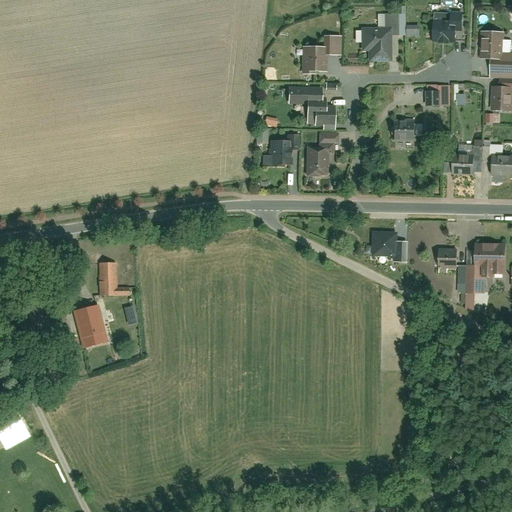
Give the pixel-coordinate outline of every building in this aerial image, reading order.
[(456,6),(433,6),(433,22),(457,21),(456,6)] [(361,30),(362,49),(370,49),(370,63),(392,63),(392,37),(405,36),(405,16),(379,16),(379,30),(361,30)] [(436,25),(436,43),(459,44),(459,25),(436,25)] [(407,28),(408,39),(423,39),(423,27),(407,28)] [(481,33),(482,61),(506,60),(505,33),(481,33)] [(343,59),(343,37),(327,38),(328,59),(343,59)] [(303,49),(302,73),(324,73),(324,49),(303,49)] [(511,62),(492,63),(492,77),(511,76),(511,62)] [(511,80),(511,87),(492,88),(493,113),(511,112),(511,80)] [(330,106),(326,106),(325,85),(302,86),(303,107),(307,107),(308,125),(317,125),(317,128),(339,127),(339,115),(331,115),(330,106)] [(428,86),(428,109),(451,110),(451,86),(428,86)] [(394,119),(395,143),(422,142),(421,118),(394,119)] [(321,130),(322,142),(343,142),(343,130),(321,130)] [(265,157),(265,169),(285,169),(286,169),(285,143),(273,143),(273,157),(265,157)] [(492,143),(477,143),(477,154),(492,154),(492,143)] [(504,156),(504,146),(493,146),(493,156),(504,156)] [(308,148),(309,178),(329,178),(328,147),(308,148)] [(454,159),(455,176),(477,175),(477,158),(454,159)] [(511,158),(495,159),(495,177),(511,175),(511,158)] [(372,248),(386,247),(386,262),(398,261),(398,275),(409,275),(409,258),(402,258),(402,229),(385,230),(385,232),(371,232),(372,248)] [(487,295),(487,277),(510,277),(510,246),(480,246),(480,268),(469,268),(470,296),(487,295)] [(442,249),(442,270),(458,269),(458,286),(468,286),(468,268),(462,268),(461,249),(442,249)] [(120,298),(120,294),(131,294),(130,285),(120,285),(120,266),(100,266),(100,299),(120,298)] [(77,313),(84,350),(109,346),(102,308),(77,313)] [(0,427),(0,434),(7,449),(29,438),(20,418),(0,427)]
